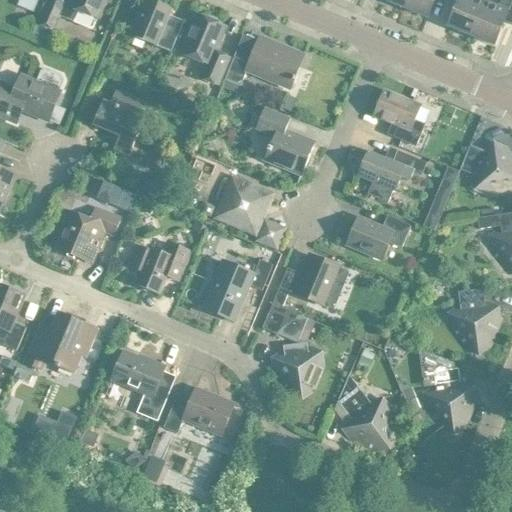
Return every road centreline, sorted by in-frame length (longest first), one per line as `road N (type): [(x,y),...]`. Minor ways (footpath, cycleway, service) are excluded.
road 1 (residential): [(511,386),(461,507),(281,436),(260,413),(235,356),(8,257)]
road 2 (residential): [(377,41),(311,207)]
road 3 (tertiary): [(511,95),(377,41)]
